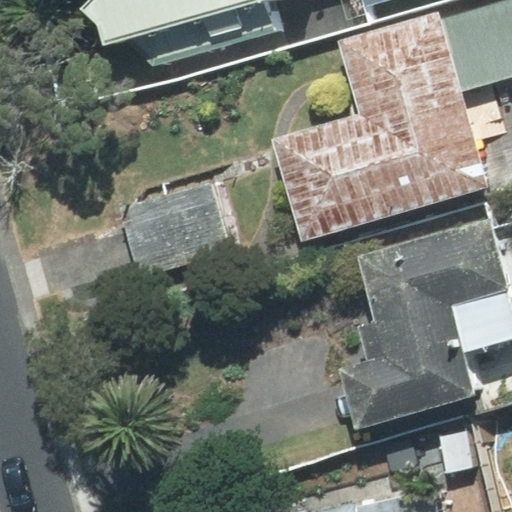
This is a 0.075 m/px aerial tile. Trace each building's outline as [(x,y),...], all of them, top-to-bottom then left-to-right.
[(360,16),(355,0),(91,0),(113,81),(360,16)] [(381,109),(294,133),(322,235),(511,178),(481,87),(511,77),(511,0),(506,0),(463,14),(460,5),(358,38),(381,109)] [(221,176),(134,204),(156,274),(243,246),(221,176)] [(397,313),(379,318),(389,352),(367,358),(388,432),(503,400),(487,343),(511,336),(511,215),(381,252),(397,313)] [(430,511),(423,474),(242,511),(241,511),(430,511)]
